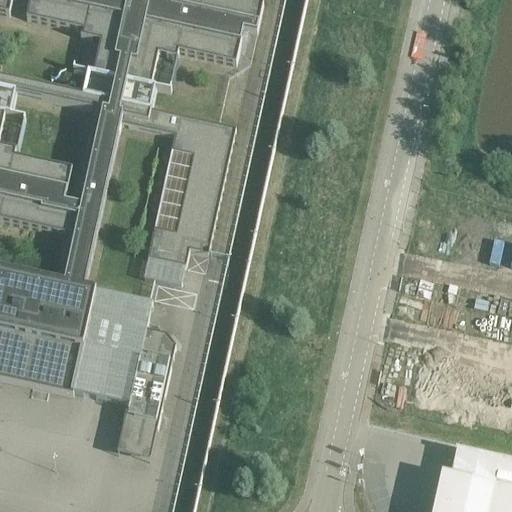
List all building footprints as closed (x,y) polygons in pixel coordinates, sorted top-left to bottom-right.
[(0,0),(0,382),(73,399),(74,396),(96,295),(96,294),(85,291),(122,128),(175,140),(148,262),(186,271),(190,254),(209,258),(236,133),(218,129),(152,114),(157,92),(152,90),(159,59),(177,63),(179,56),(236,69),(244,35),(257,38),(264,7),(231,0),(0,0)] [(186,271),(148,262),(144,283),(155,285),(182,291),(184,281),(186,271)] [(96,295),(74,396),(90,400),(112,405),(128,408),(144,334),(147,335),(151,317),(153,307),(150,307),(96,295)] [(454,387),(468,380),(443,326),(428,333),(454,387)] [(402,334),(417,385),(432,380),(417,329),(402,334)] [(147,335),(144,334),(128,408),(124,427),(158,434),(176,351),(167,339),(147,335)] [(442,479),(434,511),(511,511),(511,466),(464,455),(456,453),(455,458),(457,458),(454,470),(452,481),(451,481),(442,479)]
